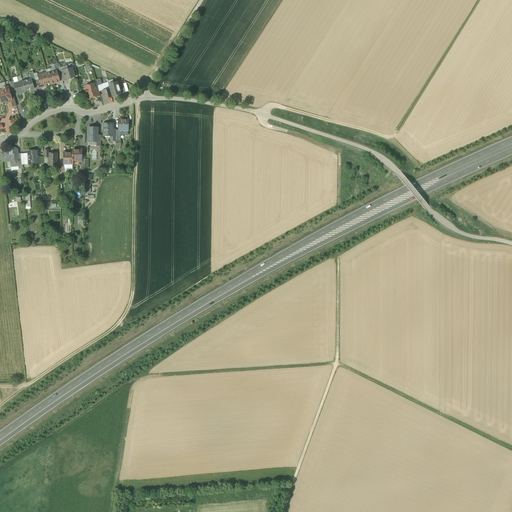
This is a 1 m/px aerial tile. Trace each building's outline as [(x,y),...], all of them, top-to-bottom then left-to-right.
[(72,68),(63,70),(66,80),(75,77),(72,68)] [(56,71),(47,74),(49,83),(50,84),(59,82),(57,74),(56,71)] [(47,74),(37,77),(38,79),(40,86),(41,86),(49,83),(47,74)] [(31,79),(23,82),(25,91),(29,90),(29,91),(32,90),(32,89),(34,89),(32,82),(31,79)] [(15,84),(16,90),(18,94),(25,92),(25,91),(23,82),(15,84)] [(116,82),(109,84),(108,83),(110,89),(112,97),(120,95),(119,92),(120,92),(118,85),(117,85),(116,82)] [(108,83),(100,85),(102,91),(110,89),(108,83)] [(93,84),(89,85),(90,86),(85,88),(86,89),(85,89),(84,91),(85,93),(86,94),(87,94),(88,98),(95,96),(96,97),(100,96),(99,92),(97,87),(94,88),(93,84)] [(2,90),(0,91),(0,102),(0,103),(8,101),(11,100),(11,98),(8,87),(5,86),(3,87),(2,89),(2,90)] [(110,89),(102,91),(104,100),(112,97),(110,89)] [(14,97),(11,98),(11,100),(8,101),(9,101),(11,108),(16,106),(14,97)] [(128,120),(119,119),(119,130),(119,131),(120,131),(128,131),(128,120)] [(113,124),(104,124),(104,136),(111,136),(113,136),(113,130),(113,124)] [(97,128),(88,128),(88,141),(97,142),(97,136),(97,128)] [(15,149),(13,149),(12,149),(10,150),(9,149),(6,150),(4,151),(4,153),(5,161),(9,161),(10,159),(12,159),(13,161),(11,163),(12,167),(19,166),(18,160),(17,151),(15,149)] [(81,149),(72,149),(72,152),(72,161),(81,161),(81,149)] [(35,151),(28,151),(29,165),(38,165),(37,156),(37,151),(36,151),(36,150),(35,150),(35,151)] [(72,152),(64,152),(64,164),(72,164),(72,161),(72,152)] [(57,153),(54,153),(54,154),(52,154),(52,153),(49,153),(49,157),(48,157),(49,165),(57,165),(57,153)] [(85,199),(94,199),(94,195),(88,195),(88,193),(91,193),(91,184),(83,184),(83,192),(85,192),(85,199)]
